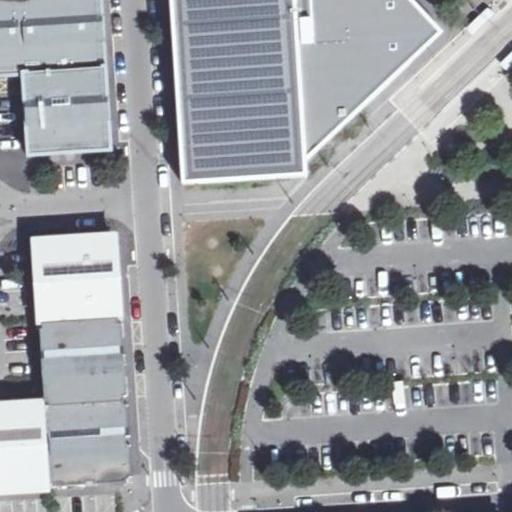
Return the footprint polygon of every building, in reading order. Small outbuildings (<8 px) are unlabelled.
[(0,0),(0,77),(26,76),(30,156),(112,150),(102,0),(0,0)] [(411,0),(170,0),(182,185),(308,177),(307,162),(442,33),(411,0)] [(488,7),(468,27),(470,29),(473,33),(494,14),(488,7)] [(511,53),(503,62),(509,68),(511,64),(511,53)] [(119,237),(36,242),(40,324),(124,319),(119,237)] [(128,401),(124,319),(40,324),(46,405),(128,401)] [(132,483),(128,401),(46,405),(51,487),(132,483)] [(0,490),(51,487),(46,405),(0,407),(0,490)]
